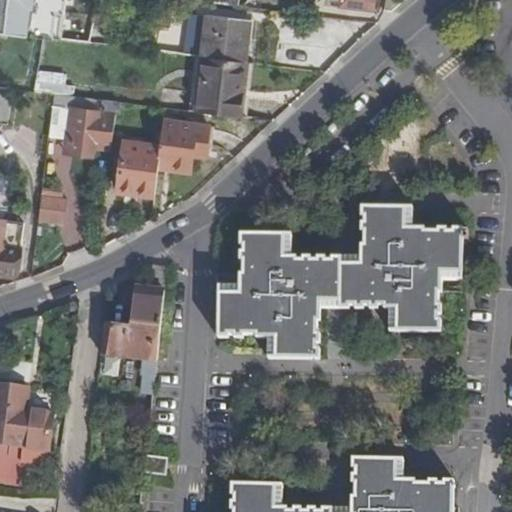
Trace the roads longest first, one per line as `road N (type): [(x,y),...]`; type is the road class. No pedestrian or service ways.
road 1 (residential): [(511,206),(485,511)]
road 2 (tertiary): [(414,24),(189,226)]
road 3 (residential): [(180,511),(195,280),(189,226)]
road 4 (tertiary): [(189,226),(99,276),(0,312)]
road 5 (residential): [(414,24),(511,158)]
